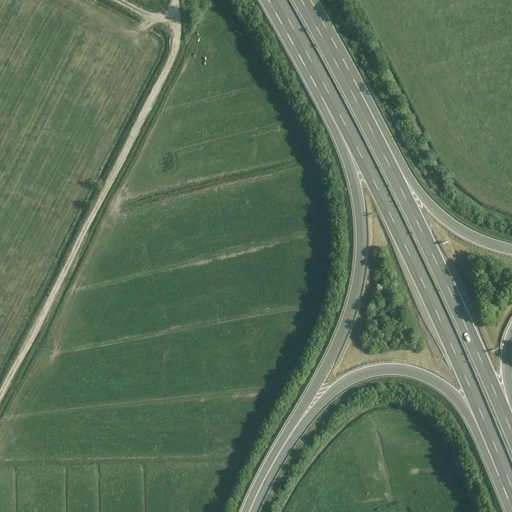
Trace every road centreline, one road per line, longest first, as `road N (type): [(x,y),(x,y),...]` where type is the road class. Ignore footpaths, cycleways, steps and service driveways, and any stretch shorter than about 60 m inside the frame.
road 1 (track): [(0,389),(104,205),(174,44),(176,0)]
road 2 (motorway): [(328,92),(510,481)]
road 3 (motorway): [(511,427),(349,82)]
road 4 (motorway): [(328,92),(323,107),(351,167),(363,237),(342,336),(292,435)]
road 5 (motorway): [(292,435),(362,374),(415,372),(452,391),(499,479),(510,481)]
road 6 (motorway): [(511,250),(446,222),(407,172),(366,92),(349,82)]
